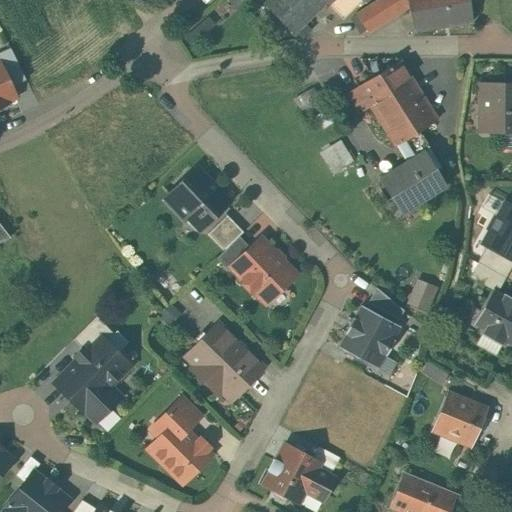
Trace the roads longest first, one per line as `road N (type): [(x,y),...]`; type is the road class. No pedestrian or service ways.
road 1 (residential): [(158,76),(331,265),(336,281),(212,511)]
road 2 (residential): [(493,47),(326,44),(158,76)]
road 3 (residential): [(186,511),(48,447),(14,411)]
road 4 (residential): [(138,51),(0,132)]
